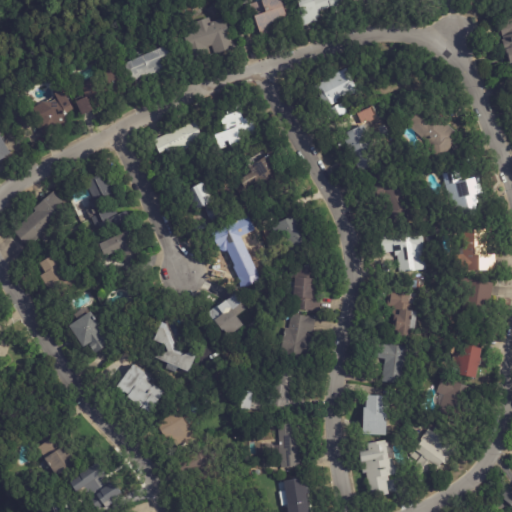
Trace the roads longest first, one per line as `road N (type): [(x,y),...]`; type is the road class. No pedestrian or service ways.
road 1 (residential): [(448,36),(511,179),(505,395),(487,458),(474,473),(396,511)]
road 2 (residential): [(448,36),(353,37),(122,129),(16,177),(0,195)]
road 3 (residential): [(262,70),(340,210),(351,249),(333,400),(346,511)]
road 4 (residential): [(0,266),(72,378),(150,469),(167,511)]
road 5 (residential): [(122,129),(185,273)]
